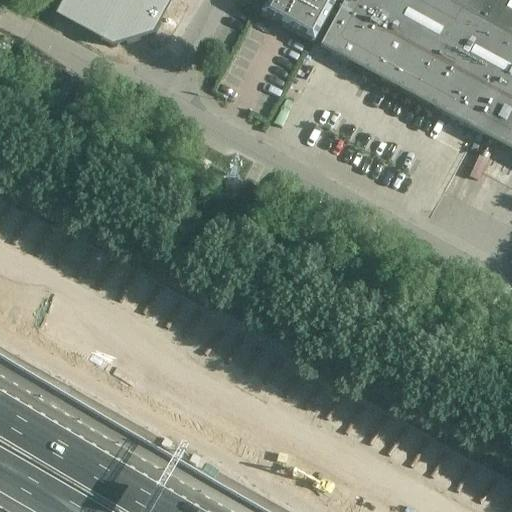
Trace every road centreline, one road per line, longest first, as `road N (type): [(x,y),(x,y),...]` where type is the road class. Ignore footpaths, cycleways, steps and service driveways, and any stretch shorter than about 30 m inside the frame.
road 1 (motorway): [(428,511),(0,271)]
road 2 (unclassified): [(511,299),(144,94)]
road 3 (motorway): [(0,369),(207,511)]
road 4 (motorway): [(0,429),(166,511)]
road 5 (motorway): [(0,438),(158,511)]
road 6 (unclassified): [(144,94),(0,14)]
